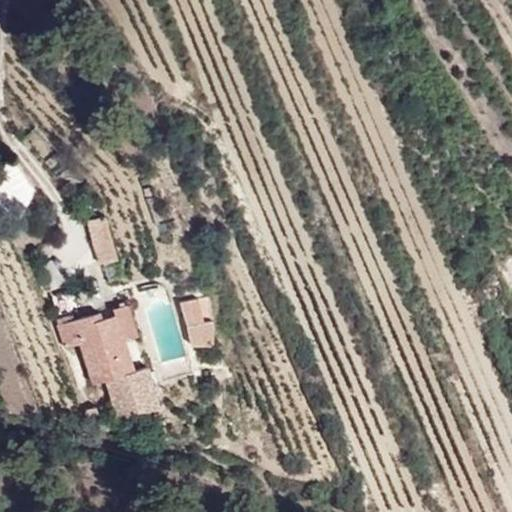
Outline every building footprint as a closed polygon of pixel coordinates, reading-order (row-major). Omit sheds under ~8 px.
[(34,186),(15,156),(0,165),(0,205),(15,232),(34,186)] [(87,215),(101,258),(120,252),(105,209),(87,215)] [(69,303),(80,300),(78,293),(67,297),(69,303)] [(128,299),(114,304),(115,307),(104,311),(102,307),(57,323),(63,338),(66,337),(69,345),(78,342),(92,380),(101,377),(116,420),(163,402),(147,359),(136,363),(125,333),(139,328),(128,299)] [(189,323),(191,340),(214,339),(213,314),(189,323)]
